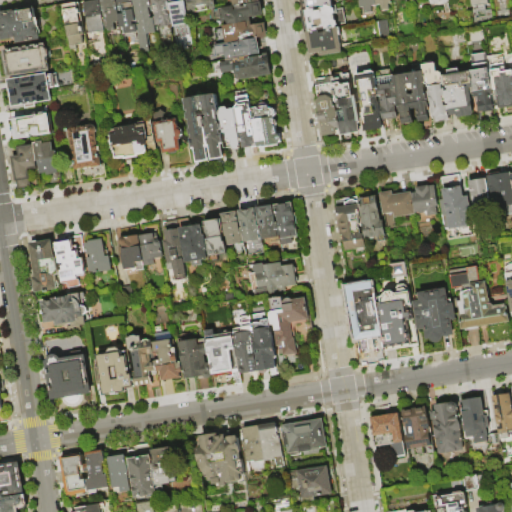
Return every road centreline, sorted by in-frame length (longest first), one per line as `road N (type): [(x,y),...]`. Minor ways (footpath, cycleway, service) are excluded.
road 1 (residential): [(511,362),(0,445)]
road 2 (residential): [(511,139),(0,221)]
road 3 (residential): [(361,511),(280,0)]
road 4 (residential): [(47,511),(0,215)]
